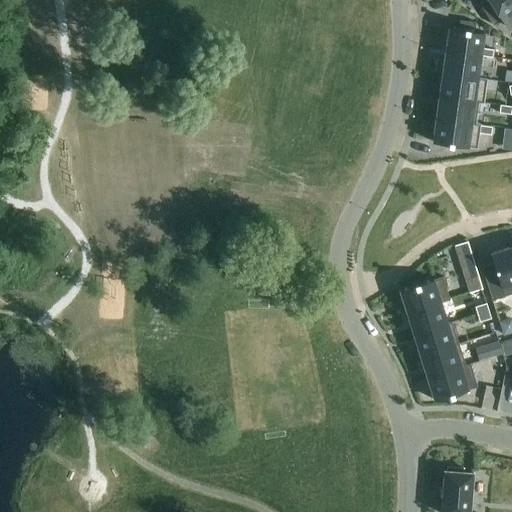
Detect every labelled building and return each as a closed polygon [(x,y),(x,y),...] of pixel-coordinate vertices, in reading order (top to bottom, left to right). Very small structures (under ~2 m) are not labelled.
[(511,28),(511,0),(488,0),(480,6),(493,26),(503,20),(510,30),(511,28)] [(459,30),(474,32),(475,23),(460,21),(459,30)] [(459,30),(448,28),(445,52),(480,57),(480,56),(492,58),(493,50),(481,49),(483,33),(474,32),(459,30)] [(480,57),(445,52),(442,74),(486,81),(487,80),(477,78),(480,57)] [(442,74),(438,97),(483,103),(486,81),(442,74)] [(438,97),(435,119),(480,126),(480,125),(475,124),(478,103),(483,104),(483,103),(438,97)] [(499,113),(511,115),(511,107),(500,106),(499,113)] [(480,126),(435,119),(432,143),(477,149),(479,134),(491,135),(492,128),(480,126)] [(511,294),(511,247),(490,254),(493,264),(503,297),(511,294)] [(503,297),(493,264),(481,268),(492,301),(503,297)] [(481,289),(474,267),(463,270),(470,293),(481,289)] [(406,313),(450,300),(442,277),(399,291),(406,313)] [(447,323),(441,303),(450,301),(450,300),(406,313),(413,335),(452,323),(451,322),(447,323)] [(488,312),(486,304),(474,308),(477,315),(488,312)] [(491,319),(488,312),(477,315),(479,323),(491,319)] [(459,345),(452,323),(413,335),(420,357),(459,345)] [(511,343),(511,342),(501,346),(505,356),(511,353),(511,343)] [(502,355),(498,343),(487,347),(490,358),(502,355)] [(465,365),(459,345),(420,357),(427,379),(470,365),(470,364),(465,365)] [(477,388),(470,365),(427,379),(434,401),(477,388)] [(469,511),(471,473),(461,472),(462,468),(446,468),(446,472),(443,472),(441,511),(469,511)]
